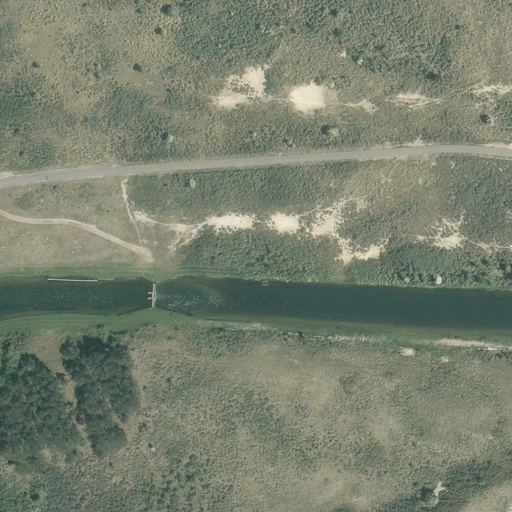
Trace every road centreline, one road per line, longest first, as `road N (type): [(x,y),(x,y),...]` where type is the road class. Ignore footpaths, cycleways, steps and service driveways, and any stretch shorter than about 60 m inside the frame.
road 1 (track): [(0,184),(304,158),(511,156)]
road 2 (track): [(0,209),(70,221),(134,248),(153,272)]
